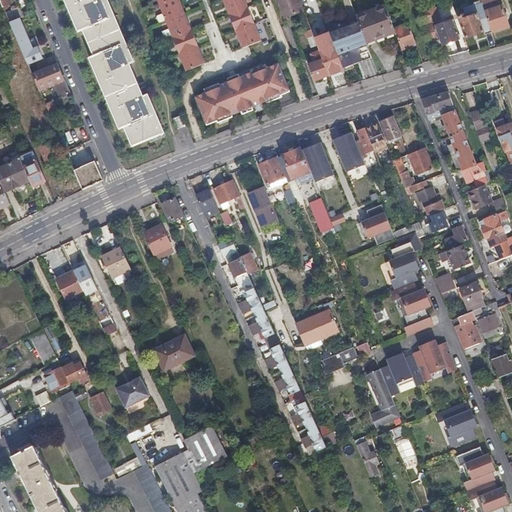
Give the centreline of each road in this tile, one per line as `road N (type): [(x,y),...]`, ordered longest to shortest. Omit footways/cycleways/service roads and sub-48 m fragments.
road 1 (primary): [(511,59),(318,115),(122,191)]
road 2 (residential): [(43,0),(122,191)]
road 3 (primary): [(122,191),(0,249)]
